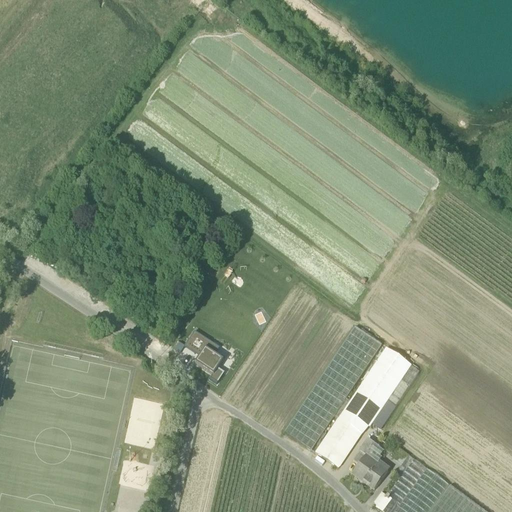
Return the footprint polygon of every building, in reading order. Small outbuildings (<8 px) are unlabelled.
[(338,470),(364,431),(342,415),(350,403),(346,400),(382,347),(354,329),(284,434),(311,452),(334,418),(338,421),(315,455),(338,470)] [(218,354),(222,348),(195,333),(186,349),(201,357),(195,367),(221,382),(225,374),(220,372),(227,359),(218,354)] [(367,433),(371,427),(411,367),(385,350),(350,403),(342,415),(364,431),(367,433)] [(419,373),(411,367),(371,427),(374,428),(375,427),(381,431),(419,373)] [(366,457),(371,461),(379,450),(368,442),(360,453),(366,458),(366,457)] [(401,467),(402,467),(409,457),(397,449),(389,458),(401,467)] [(380,451),(379,450),(371,461),(366,457),(366,458),(364,459),(381,471),(382,469),(383,470),(384,468),(378,464),(380,451)] [(353,463),(359,467),(364,459),(366,458),(360,453),(353,463)] [(398,472),(402,476),(413,461),(409,457),(402,467),(401,467),(398,472)] [(352,476),(374,492),(388,473),(383,470),(382,469),(381,471),(364,459),(359,467),(352,476)] [(413,461),(402,476),(386,498),(381,495),(375,504),(376,506),(377,510),(376,511),(378,511),(392,511),(424,469),(413,461)] [(429,511),(448,487),(449,487),(426,470),(395,511),(429,511)] [(483,511),(448,487),(429,511),(483,511)]
